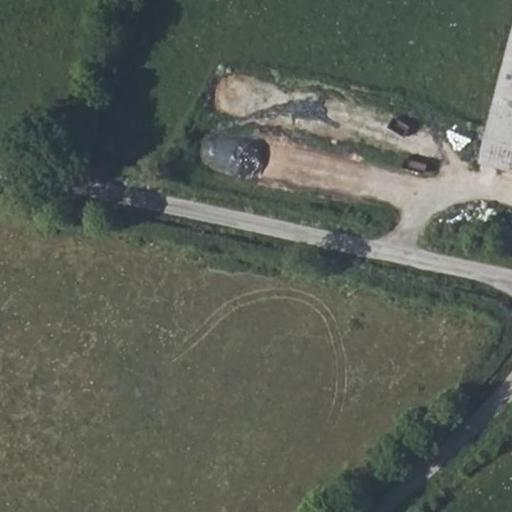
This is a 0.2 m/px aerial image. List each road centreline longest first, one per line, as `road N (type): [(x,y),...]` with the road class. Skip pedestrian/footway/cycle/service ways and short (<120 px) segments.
road 1 (unclassified): [(0,168),(511,278)]
road 2 (unclassified): [(511,388),(378,511)]
